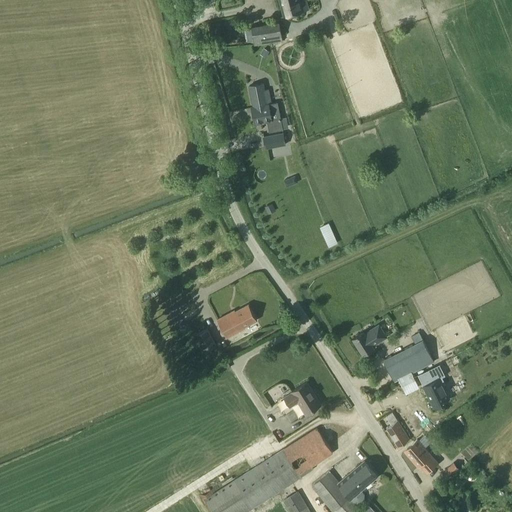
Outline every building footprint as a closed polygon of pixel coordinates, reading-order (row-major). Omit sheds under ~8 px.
[(278,0),(283,17),(309,9),(306,0),(305,0),(300,2),(299,0),(278,0)] [(282,41),(280,22),(251,26),(251,27),(244,29),(246,41),(253,40),(255,45),(282,41)] [(264,49),(260,54),(266,57),(269,52),(264,49)] [(249,87),(253,107),(254,108),(271,104),(269,90),(264,91),(263,84),(249,87)] [(254,108),(253,107),(251,108),(255,124),(267,121),(269,132),(283,130),(278,103),(271,104),(254,108)] [(285,145),(283,134),(264,137),(267,149),(285,145)] [(295,176),(284,181),(287,188),(298,183),(295,176)] [(272,203),(265,206),(268,214),(276,210),(272,203)] [(328,247),(338,243),(329,222),(320,226),(328,247)] [(183,282),(175,287),(179,294),(184,291),(182,288),(185,286),(183,282)] [(257,321),(248,304),(235,311),(235,310),(217,320),(226,338),(244,328),(257,321)] [(388,337),(379,323),(365,332),(364,332),(354,338),(364,354),(374,347),(373,346),(388,337)] [(216,345),(207,328),(194,335),(203,352),(216,345)] [(416,344),(383,360),(395,382),(434,362),(419,332),(412,336),(416,344)] [(449,363),(443,362),(421,373),(428,388),(426,389),(431,399),(429,400),(434,409),(445,403),(444,401),(449,399),(439,378),(442,377),(440,373),(443,372),(448,372),(451,368),(449,363)] [(321,403),(307,381),(291,391),(292,392),(284,397),(290,406),(297,401),(305,413),(321,403)] [(277,400),(282,412),(288,410),(282,392),(277,394),(278,395),(275,396),(272,389),(265,391),(269,403),(277,400)] [(399,447),(409,439),(392,412),(387,415),(393,425),(387,429),(399,447)] [(317,427),(232,481),(204,499),(212,511),(244,511),(311,470),(309,467),(333,452),(317,427)] [(430,454),(417,439),(405,450),(418,466),(419,465),(427,473),(438,463),(430,454)] [(377,476),(365,461),(339,482),(329,470),(312,485),(333,511),(334,511),(374,511),(369,506),(362,511),(350,498),(351,497),(355,503),(360,503),(364,499),(364,494),(360,489),(377,476)] [(460,469),(454,462),(440,475),(446,482),(460,469)] [(443,488),(434,495),(439,501),(448,493),(443,488)] [(310,511),(298,491),(283,500),(290,511),(310,511)]
